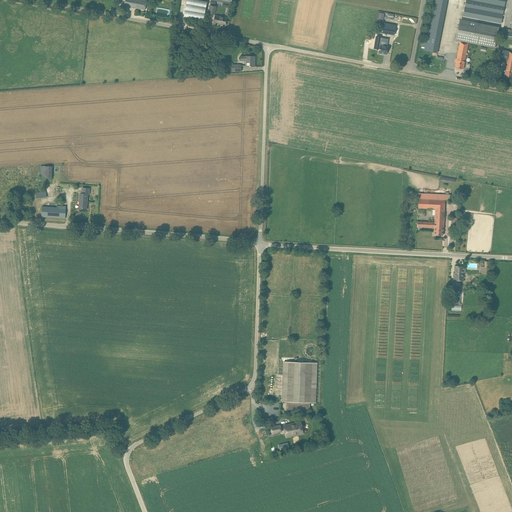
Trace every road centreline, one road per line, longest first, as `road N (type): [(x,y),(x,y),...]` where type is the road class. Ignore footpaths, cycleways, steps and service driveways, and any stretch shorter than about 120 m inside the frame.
road 1 (unclassified): [(145,511),(127,448),(254,378),(260,241)]
road 2 (unclassified): [(260,241),(0,223)]
road 3 (unclassified): [(511,257),(260,241)]
road 4 (unclassified): [(511,90),(266,45)]
road 5 (unclassified): [(266,45),(48,0)]
road 6 (unclassified): [(260,241),(266,45)]
